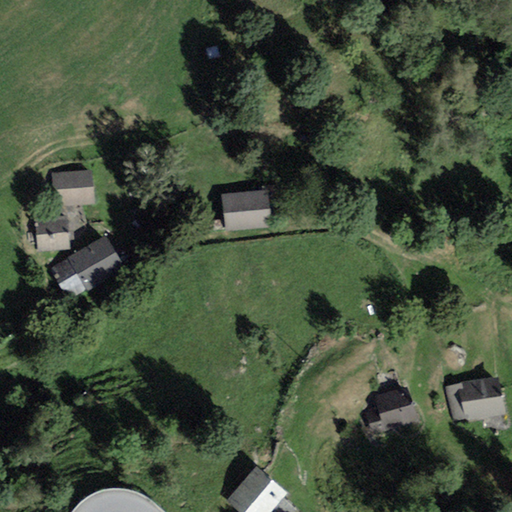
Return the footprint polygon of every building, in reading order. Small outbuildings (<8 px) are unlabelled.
[(57,206),(95,202),(91,169),(53,174),(57,206)] [(226,230),(271,225),(267,189),(222,194),(226,230)] [(65,214),(36,218),(40,253),(70,248),(65,214)] [(126,268),(106,232),(47,265),(67,301),(126,268)] [(506,411),(497,374),(453,384),(461,421),(506,411)] [(406,387),(374,396),(382,424),(414,415),(406,387)] [(269,511),(287,492),(255,464),(224,500),(238,511),(269,511)]
